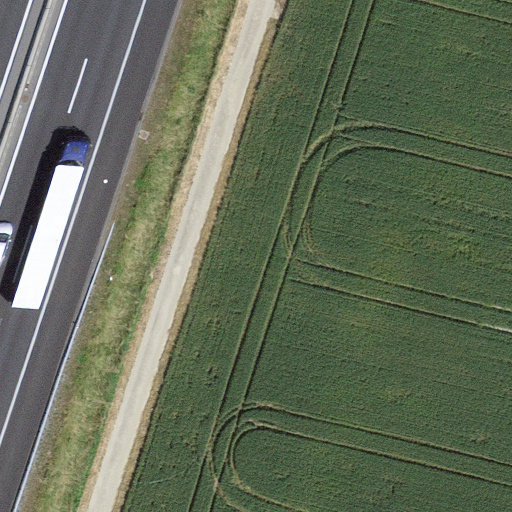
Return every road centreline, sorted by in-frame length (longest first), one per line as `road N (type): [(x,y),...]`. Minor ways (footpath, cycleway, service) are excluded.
road 1 (track): [(264,0),(99,511)]
road 2 (motorway): [(0,324),(106,0)]
